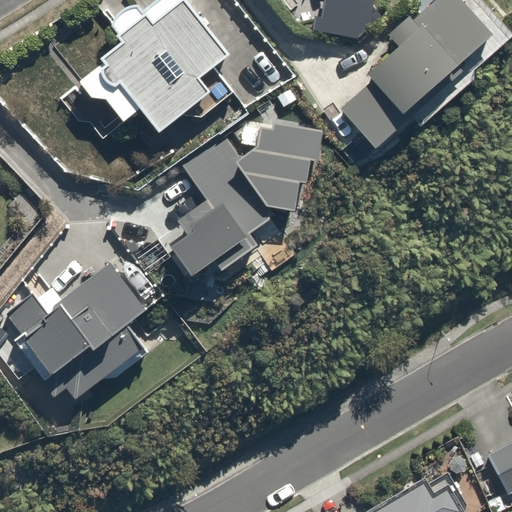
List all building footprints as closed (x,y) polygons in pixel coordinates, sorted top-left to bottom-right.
[(214,54),(173,0),(158,0),(139,15),(130,3),(100,24),(109,37),(89,52),(92,57),(65,77),(78,95),(96,97),(112,118),(129,106),(135,114),(145,127),(197,89),(186,75),(214,54)] [(365,0),(321,0),(319,17),(361,24),(365,0)] [(335,103),(368,144),(462,64),(453,54),(478,33),(450,0),(434,0),(412,19),(406,12),(376,37),(382,44),(353,69),(362,80),(335,103)] [(243,229),(271,209),(287,209),(290,179),(299,179),(301,162),(310,161),(318,131),(273,122),(237,148),(228,134),(182,166),(204,198),(175,218),(179,224),(158,239),(190,283),(251,240),(243,229)] [(2,317),(14,332),(2,342),(44,394),(55,385),(64,395),(131,340),(118,323),(139,306),(101,261),(41,310),(28,295),(2,317)] [(511,436),(479,456),(502,493),(511,486),(511,436)] [(423,490),(412,473),(349,511),(440,511),(453,505),(438,481),(423,490)]
